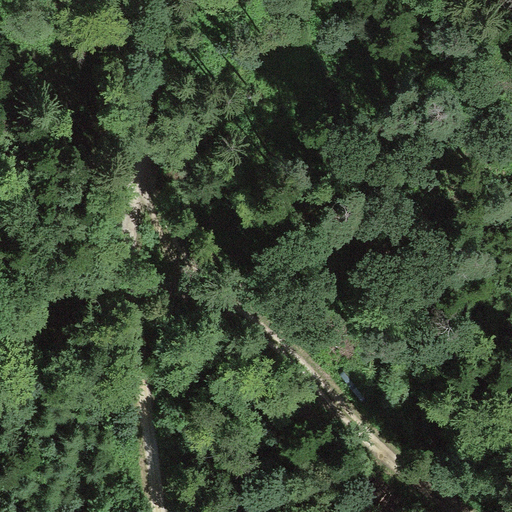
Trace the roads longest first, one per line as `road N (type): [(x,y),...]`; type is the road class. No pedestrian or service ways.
road 1 (track): [(451,511),(380,459),(277,343),(216,300),(29,259),(0,241)]
road 2 (track): [(156,511),(129,283),(149,0)]
road 3 (track): [(354,0),(355,16),(379,48),(511,80)]
road 4 (track): [(216,300),(136,172)]
